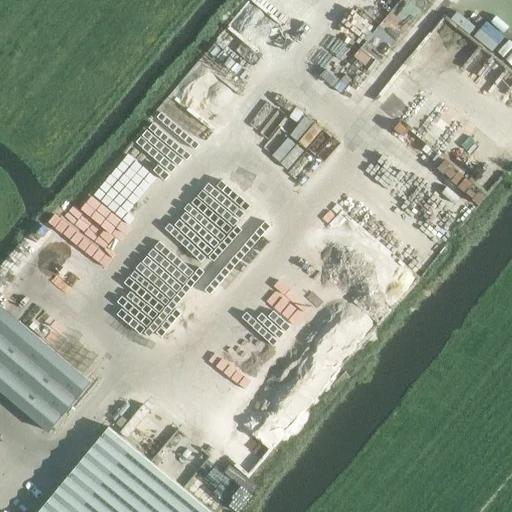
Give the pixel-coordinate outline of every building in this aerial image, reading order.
[(292,0),(295,9),(297,8),(327,1),(326,0),(292,0)] [(382,23),(369,34),(379,48),(393,37),(382,23)] [(218,177),(204,201),(243,224),(257,200),(218,177)] [(92,383),(0,304),(0,389),(50,432),(92,383)] [(335,328),(318,341),(333,360),(350,347),(335,328)] [(213,511),(110,427),(38,511),(213,511)]
